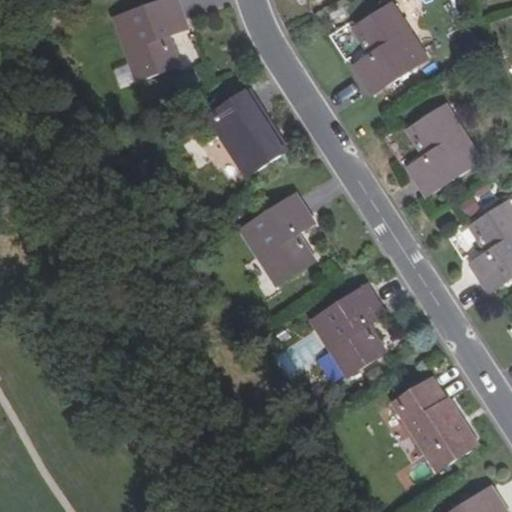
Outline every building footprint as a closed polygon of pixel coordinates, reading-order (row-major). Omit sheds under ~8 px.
[(189,30),(177,0),(169,0),(114,21),(138,84),(181,67),(170,37),(189,30)] [(355,28),(372,55),(354,66),(372,94),(428,59),(393,3),(355,28)] [(246,93),(208,117),(246,178),(279,157),(255,118),(260,115),(246,93)] [(408,131),(425,158),(408,169),(427,198),(482,163),(447,106),(408,131)] [(260,115),(255,118),(279,157),(284,154),(260,115)] [(314,224),(295,195),(240,231),(275,286),(313,261),(297,235),(314,224)] [(469,226),(486,252),(469,263),(489,292),(511,277),(511,206),(509,201),(469,226)] [(385,317),(366,288),(310,324),(346,379),(385,355),(368,328),(385,317)] [(473,446),(429,377),(390,403),(435,470),(473,446)] [(505,511),(489,486),(448,511),(505,511)]
